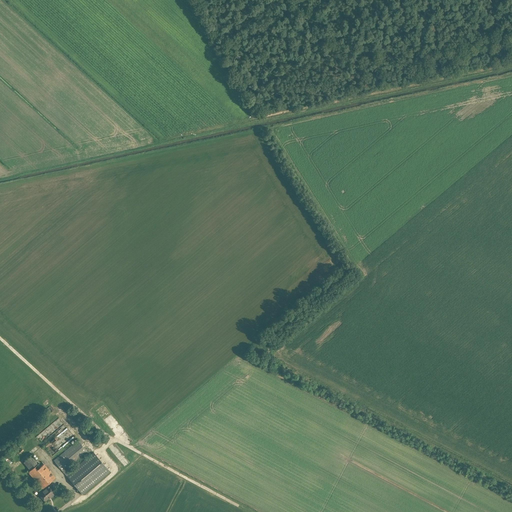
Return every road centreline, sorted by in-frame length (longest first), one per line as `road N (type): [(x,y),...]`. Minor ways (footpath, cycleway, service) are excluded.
road 1 (track): [(0,337),(113,440),(248,511)]
road 2 (track): [(247,98),(255,113),(272,115),(511,65)]
